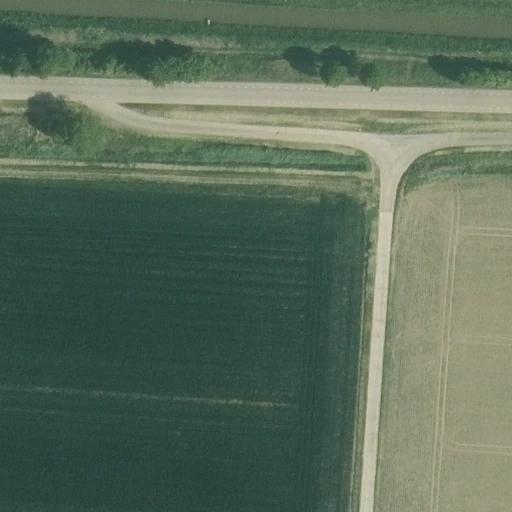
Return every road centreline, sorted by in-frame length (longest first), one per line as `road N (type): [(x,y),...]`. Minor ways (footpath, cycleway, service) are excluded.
road 1 (tertiary): [(511,105),(99,92)]
road 2 (unclassified): [(364,511),(388,146)]
road 3 (unclassified): [(99,92),(121,120),(388,146)]
road 4 (unclassified): [(388,146),(511,142)]
